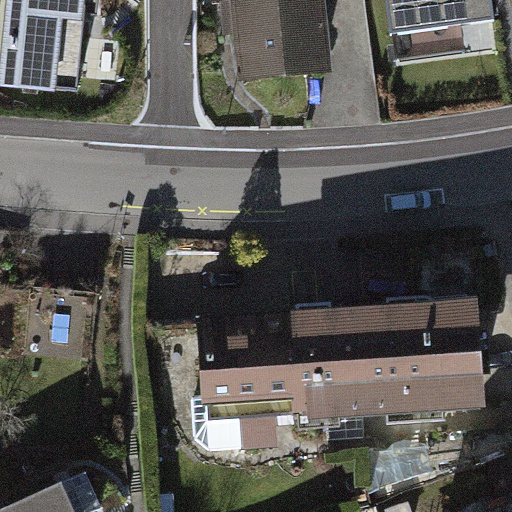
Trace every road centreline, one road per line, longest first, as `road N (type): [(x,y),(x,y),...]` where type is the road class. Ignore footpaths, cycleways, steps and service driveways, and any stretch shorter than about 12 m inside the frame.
road 1 (tertiary): [(172,187),(345,184),(511,162)]
road 2 (residential): [(171,0),(172,187)]
road 3 (tertiary): [(0,174),(172,187)]
